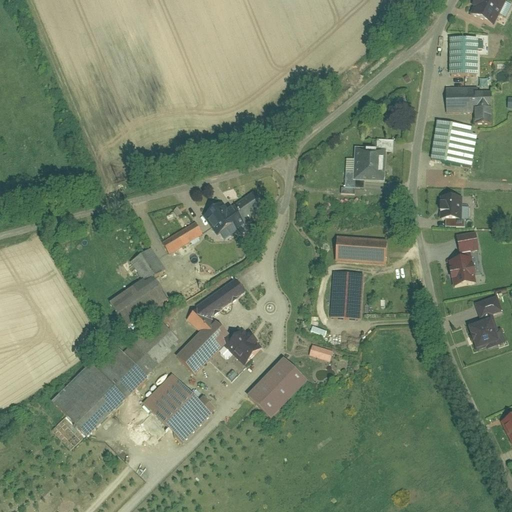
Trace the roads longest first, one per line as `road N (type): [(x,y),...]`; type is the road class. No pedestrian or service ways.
road 1 (unclassified): [(435,45),(406,55),(283,153),(0,236)]
road 2 (residential): [(435,45),(414,179),(420,270),(457,394),(511,502)]
